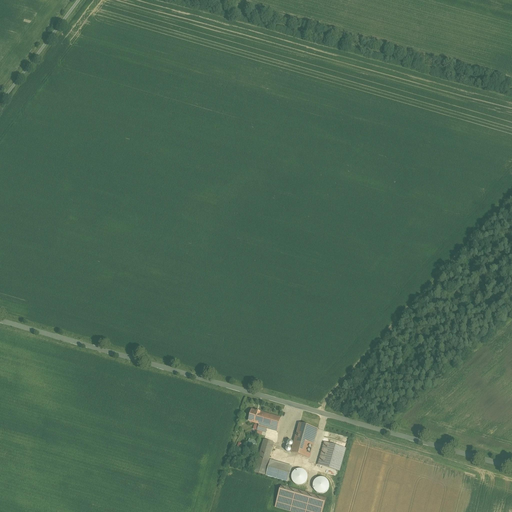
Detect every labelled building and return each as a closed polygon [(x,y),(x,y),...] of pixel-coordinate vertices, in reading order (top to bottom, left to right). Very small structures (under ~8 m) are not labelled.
[(281,419),(252,410),(249,422),(264,426),(263,428),(277,432),(281,419)] [(300,424),(292,453),(306,457),(314,428),(300,424)] [(249,439),(247,444),(255,447),(257,441),(249,439)] [(274,443),(264,440),(255,473),(265,475),(274,443)] [(289,453),(292,442),(287,441),(284,451),(289,453)] [(346,449),(325,443),(319,465),(340,471),(346,449)] [(292,467),(271,461),(266,476),(288,482),(292,467)] [(301,469),(300,469),(298,470),(297,470),(296,470),(295,471),(294,472),(293,473),(292,475),(292,476),(292,477),(292,478),(292,479),(292,480),(292,481),(293,481),(293,482),(294,483),(295,484),(296,485),(297,485),(298,486),(299,486),(300,486),(302,486),(303,485),(304,485),(305,484),(306,484),(306,483),(307,482),(308,481),(308,480),(308,479),(308,477),(308,476),(308,475),(307,474),(307,473),(306,472),(305,471),(304,470),(302,470),(301,469)] [(317,492),(323,492),(323,486),(326,486),(326,478),(313,478),(313,492),(317,492)] [(322,511),(326,499),(282,486),(276,507),(293,511),(322,511)]
